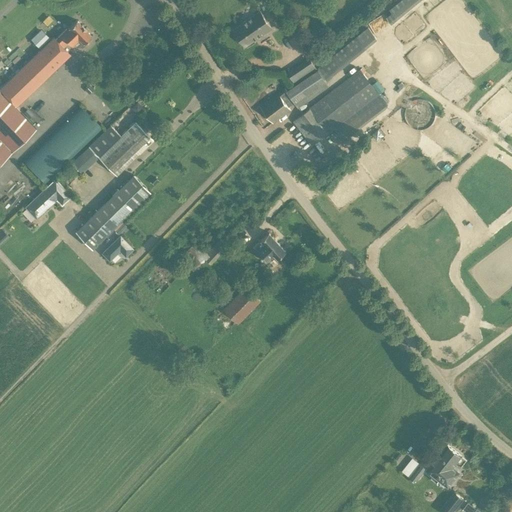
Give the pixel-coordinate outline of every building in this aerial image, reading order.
[(241,42),(243,42),(245,46),(271,28),(260,11),(234,29),(236,33),(236,34),(236,35),(236,36),(236,37),(236,38),(237,39),(237,40),(238,40),(239,41),(240,41),(240,42),(241,42)] [(392,11),(386,16),(392,23),(398,19),(392,11)] [(53,36),(0,86),(0,161),(35,127),(16,107),(70,54),(63,47),(68,42),(72,46),(79,39),(83,43),(91,35),(76,20),(68,27),(67,26),(55,38),(53,36)] [(40,29),(29,39),(38,48),(49,38),(40,29)] [(295,81),(318,66),(310,55),(288,71),(295,81)] [(324,61),(318,66),(327,79),(333,74),(324,61)] [(298,106),(329,84),(317,68),(287,89),(286,90),(295,102),(298,106)] [(310,108),(293,120),(312,144),(328,132),(329,133),(334,129),(342,138),(387,104),(378,92),(374,86),(363,73),(360,69),(309,107),(310,108)] [(286,90),(287,89),(285,88),(278,93),(261,106),(273,122),(290,109),(289,107),(295,102),(286,90)] [(435,117),(435,114),(435,111),(434,108),(433,106),(431,104),(428,101),(426,100),(423,99),(421,99),(418,99),(415,100),(412,101),(409,103),(407,106),(406,108),(405,111),(405,114),(405,116),(406,119),(407,122),(408,124),(411,126),(413,128),(418,129),(420,129),(422,129),(426,128),(429,126),(431,124),(434,120),(435,117)] [(138,112),(143,106),(138,101),(132,106),(138,112)] [(81,104),(24,159),(45,181),(102,126),(81,104)] [(135,121),(99,156),(116,174),(152,139),(135,121)] [(89,145),(71,161),(80,172),(98,156),(89,145)] [(133,174),(89,216),(106,233),(149,191),(133,174)] [(44,188),(24,207),(36,219),(56,200),(44,188)] [(5,229),(0,233),(0,244),(10,235),(5,229)] [(257,248),(253,252),(257,256),(260,253),(267,260),(274,253),(278,258),(286,250),(269,232),(254,245),(257,248)] [(116,265),(134,248),(121,233),(102,250),(116,265)] [(18,235),(4,248),(10,255),(24,242),(18,235)] [(195,240),(180,257),(195,271),(206,259),(211,264),(228,246),(221,239),(210,250),(207,246),(204,249),(195,240)] [(246,285),(214,318),(226,330),(236,320),(238,323),(261,300),(246,285)] [(447,444),(428,468),(427,470),(447,486),(459,472),(452,467),(461,455),(447,444)] [(421,462),(420,464),(409,476),(415,481),(427,467),(421,462)] [(455,491),(440,509),(443,511),(453,511),(464,498),(455,491)]
